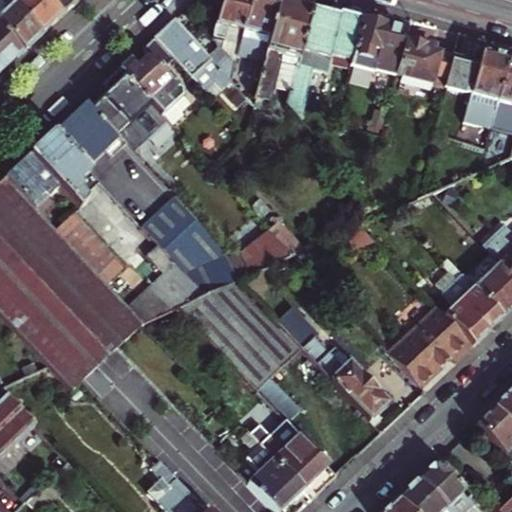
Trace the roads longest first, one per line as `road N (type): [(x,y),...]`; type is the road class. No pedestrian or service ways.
road 1 (residential): [(344,511),(511,350)]
road 2 (residential): [(0,129),(138,0)]
